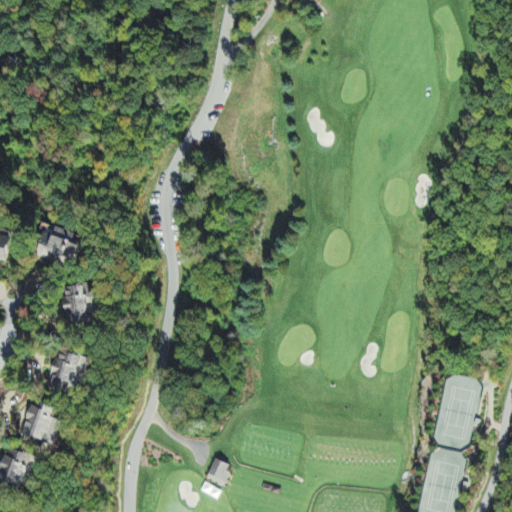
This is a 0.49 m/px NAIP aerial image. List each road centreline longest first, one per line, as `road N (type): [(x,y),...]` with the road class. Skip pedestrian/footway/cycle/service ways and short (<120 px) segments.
road 1 (residential): [(129,511),(131,464),(154,401),(167,320),(166,193),(211,103),(233,0)]
road 2 (residential): [(480,511),(511,389)]
